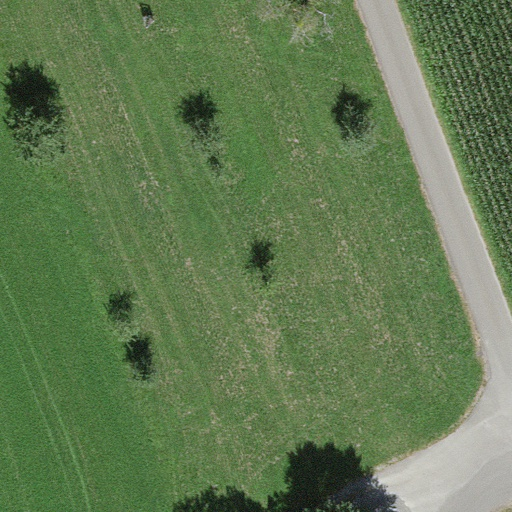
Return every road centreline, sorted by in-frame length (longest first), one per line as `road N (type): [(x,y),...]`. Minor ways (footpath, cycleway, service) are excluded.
road 1 (residential): [(369,0),(511,399)]
road 2 (track): [(511,414),(432,463),(336,499),(326,511)]
